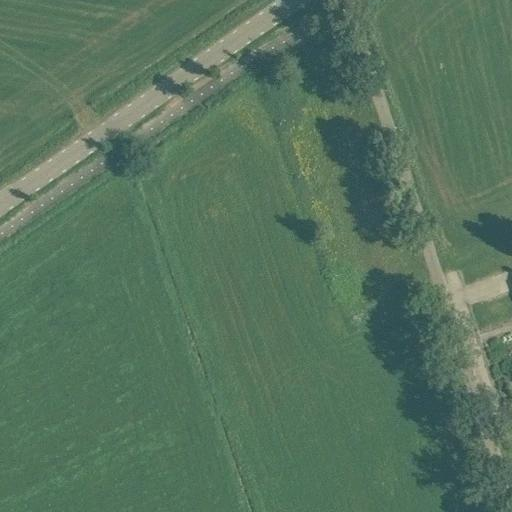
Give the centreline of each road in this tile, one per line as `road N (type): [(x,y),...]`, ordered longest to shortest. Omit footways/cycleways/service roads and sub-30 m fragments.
road 1 (unclassified): [(511,495),(348,0)]
road 2 (unclassified): [(0,210),(299,0)]
